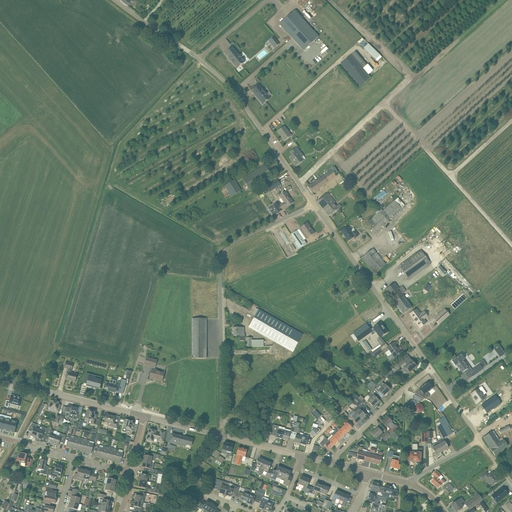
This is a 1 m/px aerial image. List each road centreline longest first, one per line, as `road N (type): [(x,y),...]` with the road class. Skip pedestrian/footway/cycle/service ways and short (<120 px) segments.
road 1 (residential): [(221,435),(224,253),(313,204)]
road 2 (residential): [(313,204),(235,89),(144,22)]
road 3 (residential): [(427,365),(313,204)]
road 4 (residential): [(0,378),(142,415)]
road 5 (residential): [(328,462),(427,365)]
